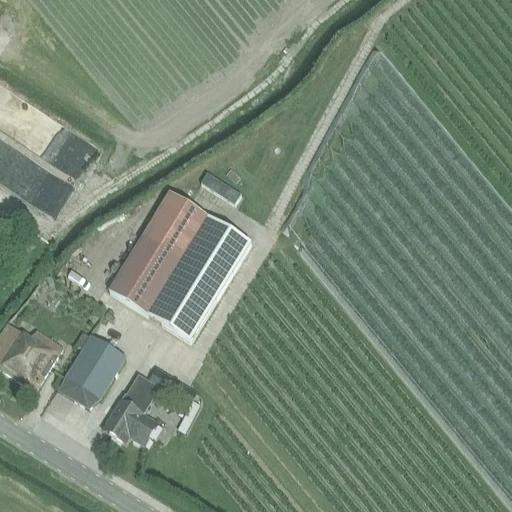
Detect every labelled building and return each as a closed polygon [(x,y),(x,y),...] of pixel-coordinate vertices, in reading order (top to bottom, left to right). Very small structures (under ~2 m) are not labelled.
[(279,180),(286,170),(256,149),(249,159),(279,180)] [(108,298),(189,348),(251,250),(170,199),(108,298)] [(123,269),(136,245),(125,239),(112,263),(123,269)] [(78,293),(86,280),(74,273),(66,286),(78,293)] [(53,283),(41,289),(46,299),(58,293),(53,283)] [(0,374),(34,397),(62,354),(32,335),(27,342),(5,328),(0,335),(0,374)] [(101,406),(127,364),(92,343),(66,385),(100,406),(101,406)] [(159,374),(152,386),(188,408),(195,398),(195,397),(180,387),(159,374)] [(120,406),(102,436),(125,450),(129,444),(144,453),(158,430),(143,421),(160,394),(138,380),(125,401),(124,400),(120,406)] [(100,406),(66,385),(60,396),(88,414),(100,406)]
